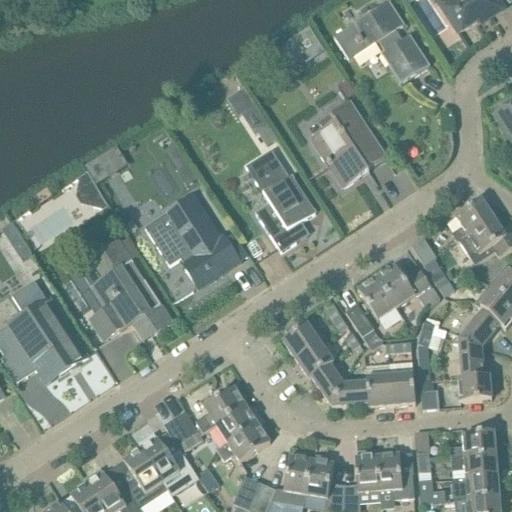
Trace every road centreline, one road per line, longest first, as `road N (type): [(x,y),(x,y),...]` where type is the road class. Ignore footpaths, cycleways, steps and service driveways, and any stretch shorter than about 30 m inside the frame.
road 1 (residential): [(511,431),(312,426),(287,408),(229,333)]
road 2 (residential): [(229,333),(475,162)]
road 3 (residential): [(4,470),(229,333)]
road 4 (residential): [(475,162),(475,78),(494,47),(511,36)]
